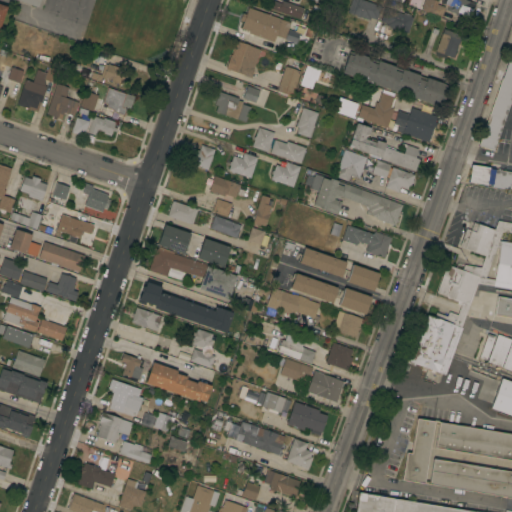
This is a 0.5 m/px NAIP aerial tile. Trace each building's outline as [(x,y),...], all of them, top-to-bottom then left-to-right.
[(270,8),(273,0),(281,3),(282,0),(303,8),(299,18),(270,8)] [(363,0),(374,4),(374,2),(377,3),(376,4),(380,6),(376,19),(370,17),(369,20),(360,16),(359,17),(355,16),(356,15),(347,12),(350,0),(363,0)] [(408,0),(422,0),(419,8),(407,4),(408,0)] [(467,0),(475,3),(473,10),(474,10),(473,13),(472,13),(469,19),(456,13),(456,15),(450,12),(451,11),(447,10),(449,5),(446,4),(441,18),(420,10),(424,0),(435,0),(440,2),(440,0),(467,0)] [(291,22),(285,39),(275,35),(273,41),(248,33),(249,31),(240,28),(243,21),(239,20),(244,6),(291,22)] [(398,30),(398,31),(394,29),(395,28),(385,25),(386,23),(380,21),(385,7),(407,15),(407,14),(410,15),(410,16),(413,17),(407,33),(398,30)] [(453,57),(446,55),(445,58),(435,54),(436,51),(435,51),(443,28),(461,35),(453,57)] [(294,31),(291,39),(286,38),(289,29),(294,31)] [(250,78),(243,75),(243,74),(229,69),(229,70),(225,69),(230,55),(231,55),(233,50),(232,49),(235,40),(260,49),(250,78)] [(511,95),(493,150),(478,145),(511,46),(511,95)] [(444,83),(442,87),(447,88),(441,104),(437,103),(436,105),(341,72),(349,50),(444,83)] [(101,72),(103,67),(91,62),(94,55),(106,59),(105,64),(107,65),(107,63),(124,69),(118,84),(100,77),(100,76),(99,75),(96,82),(89,79),(89,78),(77,74),(77,73),(68,70),(71,62),(101,72)] [(306,65),(320,70),(317,80),(315,80),(312,89),(299,84),(306,65)] [(46,86),(40,102),(39,102),(36,112),(27,108),(27,107),(16,104),(25,79),(32,82),(36,69),(46,72),(48,66),(58,69),(53,83),(44,79),(44,86),(46,86)] [(284,66),(296,70),(288,94),(276,90),(284,66)] [(10,67),(22,71),(18,83),(7,79),(10,67)] [(56,83),(67,87),(65,91),(67,92),(65,97),(78,102),(73,116),(63,112),(61,119),(56,117),(55,119),(52,118),(53,116),(46,113),(56,83)] [(242,98),(247,85),(259,90),(254,102),(242,98)] [(134,96),(130,108),(125,106),(124,108),(126,109),(123,115),(113,111),(113,110),(106,107),(107,103),(103,102),(108,87),(134,96)] [(92,110),(79,106),(84,90),(97,95),(92,110)] [(215,112),(217,105),(214,104),(218,91),(238,98),(237,100),(242,101),(241,104),(250,106),(245,122),(215,112)] [(356,116),(361,104),(373,108),(376,102),(377,102),(381,92),(394,96),(390,107),(393,108),(386,127),(356,116)] [(334,112),(352,118),(356,103),(339,98),(334,112)] [(397,131),(399,125),(393,123),(397,110),(408,114),(411,107),(421,111),(423,106),(435,110),(433,115),(436,116),(434,122),(437,122),(435,127),(433,126),(428,142),(397,131)] [(313,125),(314,125),(313,127),(312,127),(309,137),(296,133),(298,127),(295,126),(302,107),(317,112),(313,125)] [(75,117),(87,121),(89,115),(102,119),(103,117),(115,122),(113,127),(116,128),(115,131),(112,130),(110,136),(102,133),(103,131),(97,129),(95,135),(85,132),(83,137),(70,132),(75,117)] [(356,123),(370,128),(368,135),(365,134),(364,138),(369,140),(370,138),(385,143),(383,146),(385,147),(385,145),(395,148),(394,150),(403,153),(405,148),(400,147),(401,143),(418,148),(415,157),(418,159),(414,171),(379,158),(380,157),(371,154),(370,156),(368,155),(368,153),(347,146),(356,123)] [(269,145),(270,145),(269,148),(268,147),(267,151),(251,146),(254,139),(252,139),(253,136),(254,137),(258,127),(273,132),(269,145)] [(270,152),(274,139),(286,143),(286,141),(305,147),(300,163),(270,152)] [(207,170),(185,162),(190,147),(199,150),(201,144),(214,149),(207,170)] [(344,149),(366,157),(362,168),(363,169),(362,172),(361,172),(358,178),(350,175),(348,180),(334,176),(344,149)] [(250,177),(233,172),(233,173),(230,172),(231,171),(228,170),(229,165),(228,164),(229,161),(230,161),(232,155),(241,158),(243,152),(257,157),(250,177)] [(371,173),(376,159),(389,164),(385,177),(371,173)] [(276,180),(275,182),(273,181),(273,180),(270,179),(272,174),(271,173),(272,170),(273,170),(275,164),(284,167),(286,161),(299,166),(292,186),(276,180)] [(0,164),(10,168),(3,190),(5,190),(3,195),(14,199),(10,212),(5,210),(4,214),(0,212),(0,164)] [(511,189),(503,188),(503,189),(485,186),(486,184),(468,181),(470,164),(511,171),(511,189)] [(392,165),(397,167),(396,168),(408,172),(408,171),(411,172),(410,173),(414,174),(412,180),(413,180),(412,183),(411,183),(409,189),(400,186),(398,192),(384,187),(392,165)] [(340,196),(338,200),(341,201),(337,214),(318,208),(319,206),(312,204),(317,191),(309,188),(315,173),(323,177),(323,178),(328,180),(329,178),(401,204),(397,218),(398,218),(396,223),(395,222),(394,225),(375,218),(376,217),(366,213),(367,210),(365,205),(340,196)] [(239,184),(235,197),(225,193),(224,196),(208,190),(214,175),(239,184)] [(30,179),(31,176),(39,178),(38,181),(46,184),(40,200),(27,196),(28,194),(19,190),(24,176),(30,179)] [(64,199),(51,195),(55,182),(69,187),(64,199)] [(84,205),(87,195),(81,193),(84,183),(92,186),(91,189),(107,194),(106,198),(109,199),(106,209),(102,207),(101,211),(84,205)] [(264,225),(259,224),(259,226),(252,224),(253,222),(252,222),(260,195),(269,197),(268,200),(272,201),(264,225)] [(231,203),(227,216),(211,211),(215,198),(231,203)] [(197,209),(192,224),(167,215),(172,200),(197,209)] [(28,218),(31,211),(41,215),(36,229),(9,219),(12,212),(28,218)] [(93,224),(90,234),(81,231),(79,237),(56,230),(61,214),(93,224)] [(209,228),(214,215),(241,225),(236,238),(209,228)] [(461,327),(462,327),(444,374),(406,361),(414,341),(416,342),(427,314),(434,317),(436,312),(446,316),(448,311),(457,314),(460,305),(456,303),(457,300),(455,299),(454,300),(450,299),(451,297),(436,292),(446,264),(461,270),(463,264),(480,267),(484,256),(459,246),(465,228),(470,229),(473,222),(494,229),(497,220),(511,222),(511,216),(511,232),(502,231),(498,240),(511,242),(511,288),(477,283),(461,327)] [(333,222),(341,225),(337,236),(329,234),(333,222)] [(189,233),(183,253),(157,244),(163,224),(189,233)] [(373,234),(374,231),(390,237),(388,244),(390,244),(389,248),(387,248),(384,257),(365,251),(367,245),(368,246),(369,244),(357,240),(356,245),(341,240),(346,225),(373,234)] [(247,240),(251,226),(264,231),(260,244),(247,240)] [(15,229),(31,234),(29,241),(40,245),(36,257),(18,251),(17,253),(11,251),(12,249),(8,248),(15,229)] [(280,246),(282,237),(295,241),(292,250),(280,246)] [(229,247),(222,267),(196,258),(203,238),(229,247)] [(38,258),(43,241),(83,255),(78,272),(38,258)] [(160,249),(160,247),(171,251),(170,252),(208,265),(208,266),(236,275),(228,299),(198,289),(201,278),(184,272),(182,280),(166,275),(166,276),(148,270),(156,247),(160,249)] [(345,262),(340,277),(298,263),(303,247),(345,262)] [(22,264),(16,282),(8,280),(9,277),(0,273),(0,267),(3,258),(22,264)] [(346,281),(352,264),(378,273),(372,291),(346,281)] [(18,283),(23,271),(46,279),(41,291),(18,283)] [(45,291),(48,282),(56,285),(60,273),(75,278),(72,288),(73,288),(72,290),(77,292),(73,301),(45,291)] [(289,288),(294,273),(336,287),(331,302),(289,288)] [(1,292),(5,280),(21,285),(17,297),(1,292)] [(153,308),(154,305),(145,302),(145,305),(137,302),(138,300),(137,299),(139,295),(140,295),(141,290),(140,290),(142,286),(144,281),(160,287),(158,293),(160,294),(161,292),(214,310),(215,306),(232,312),(225,333),(153,308)] [(259,286),(267,289),(264,297),(262,296),(256,310),(259,311),(258,314),(250,311),(259,286)] [(338,305),(344,287),(370,296),(364,314),(338,305)] [(312,316),(295,310),(294,316),(275,309),(277,300),(272,299),(273,296),(272,295),(274,289),(281,291),(281,290),(295,295),(295,294),(298,295),(297,296),(321,304),(320,306),(323,307),(320,316),(319,316),(318,320),(313,319),(314,315),(313,315),(312,316)] [(511,298),(511,317),(494,314),(497,296),(511,298)] [(38,307),(37,310),(38,310),(34,321),(37,322),(34,331),(21,327),(20,329),(1,322),(6,309),(4,308),(5,304),(7,305),(10,297),(38,307)] [(130,322),(132,317),(131,316),(132,313),(133,313),(135,307),(161,316),(156,331),(130,322)] [(362,318),(355,337),(332,329),(339,310),(362,318)] [(61,341),(36,332),(40,319),(65,328),(61,341)] [(1,338),(6,325),(32,335),(28,348),(1,338)] [(191,344),(197,328),(212,333),(210,338),(213,339),(209,350),(191,344)] [(243,341),(246,332),(258,336),(255,345),(243,341)] [(485,360),(479,357),(487,334),(494,336),(485,360)] [(500,366),(487,361),(497,334),(510,339),(500,366)] [(277,352),(277,350),(268,347),(272,337),(281,340),(281,339),(284,340),(286,335),(304,341),(303,343),(312,346),(311,350),(315,351),(310,364),(277,352)] [(511,370),(502,367),(511,340),(511,370)] [(325,362),(332,342),(352,349),(349,356),(352,357),(347,370),(325,362)] [(189,360),(193,348),(214,355),(210,368),(189,360)] [(44,359),(38,377),(11,367),(17,350),(44,359)] [(138,379),(130,376),(130,377),(121,374),(123,367),(121,367),(122,363),(125,364),(125,363),(120,361),(122,353),(136,358),(137,354),(140,355),(139,359),(140,359),(138,367),(142,368),(138,379)] [(312,367),(306,383),(279,374),(284,358),(312,367)] [(176,370),(176,373),(186,376),(185,379),(196,383),(197,381),(210,385),(205,401),(198,399),(198,401),(145,383),(151,362),(176,370)] [(0,390),(0,369),(9,372),(10,370),(22,374),(22,376),(38,381),(38,380),(46,382),(42,394),(41,393),(38,403),(0,390)] [(306,391),(313,370),(343,381),(335,402),(306,391)] [(511,416),(490,408),(501,378),(511,382),(511,416)] [(108,408),(110,402),(109,402),(113,390),(107,388),(111,379),(140,389),(137,396),(142,398),(136,415),(132,416),(108,408)] [(248,388),(258,391),(255,401),(245,397),(248,388)] [(255,403),(259,391),(265,393),(261,405),(255,403)] [(266,392),(284,398),(279,412),(277,412),(277,414),(267,410),(268,408),(261,406),(266,392)] [(318,410),(317,412),(326,415),(319,435),(310,432),(312,429),(304,426),(303,429),(286,424),(293,402),(318,410)] [(0,404),(34,416),(26,437),(19,434),(20,433),(4,427),(4,429),(0,427),(0,404)] [(95,436),(98,429),(97,427),(98,425),(99,424),(97,423),(99,419),(98,418),(99,414),(100,414),(101,412),(132,422),(127,435),(117,432),(117,434),(118,434),(117,439),(115,439),(114,442),(95,436)] [(157,412),(170,416),(166,431),(153,427),(153,428),(141,424),(145,412),(156,416),(157,412)] [(219,427),(211,424),(216,413),(223,417),(219,427)] [(227,431),(222,429),(227,417),(232,419),(227,431)] [(423,484),(401,480),(405,452),(410,453),(416,418),(433,421),(423,484)] [(229,438),(235,419),(283,436),(277,455),(229,438)] [(511,460),(434,448),(438,422),(511,434),(511,460)] [(179,426),(189,430),(187,438),(177,435),(179,426)] [(190,453),(183,450),(182,452),(166,446),(170,435),(189,442),(188,443),(193,445),(190,453)] [(285,460),(293,438),(306,443),(304,449),(311,451),(309,456),(312,457),(307,469),(285,460)] [(118,453),(119,450),(118,450),(120,446),(120,447),(122,441),(133,444),(134,443),(143,446),(141,451),(150,454),(147,463),(118,453)] [(0,465),(0,445),(12,450),(8,463),(11,464),(9,469),(0,465)] [(511,497),(428,484),(432,458),(511,471),(511,497)] [(80,472),(78,471),(80,466),(82,467),(84,463),(98,468),(98,467),(100,467),(100,469),(114,474),(109,487),(93,481),(91,489),(76,484),(80,472)] [(299,481),(296,489),(298,490),(296,496),(294,495),(294,497),(274,490),(273,491),(269,490),(269,489),(268,488),(270,485),(262,482),(267,469),(299,481)] [(126,478),(137,482),(135,488),(145,491),(142,498),(144,499),(143,501),(142,500),(140,507),(133,504),(130,510),(117,506),(126,478)] [(240,496),(246,481),(259,486),(254,500),(240,496)] [(178,511),(184,496),(191,498),(196,485),(218,492),(214,506),(209,505),(206,511),(178,511)] [(481,511),(354,511),(358,492),(481,511)] [(75,511),(67,509),(67,508),(63,506),(68,493),(72,494),(72,493),(103,504),(99,511),(75,511)] [(216,511),(218,508),(221,509),(224,500),(246,507),(244,511),(216,511)]
